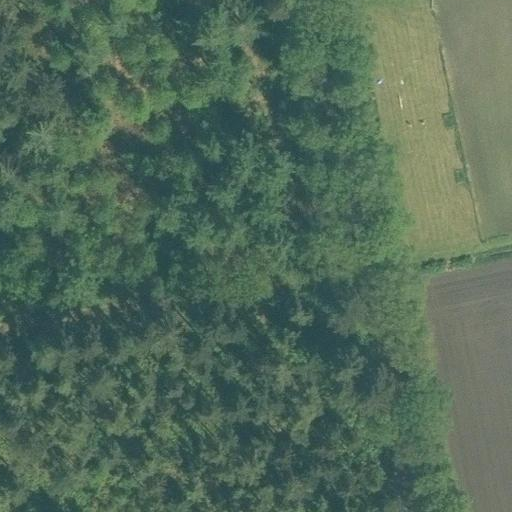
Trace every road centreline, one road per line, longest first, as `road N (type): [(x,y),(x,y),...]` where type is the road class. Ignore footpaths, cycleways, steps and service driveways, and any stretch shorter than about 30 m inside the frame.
road 1 (track): [(311,0),(416,511)]
road 2 (track): [(0,325),(366,265)]
